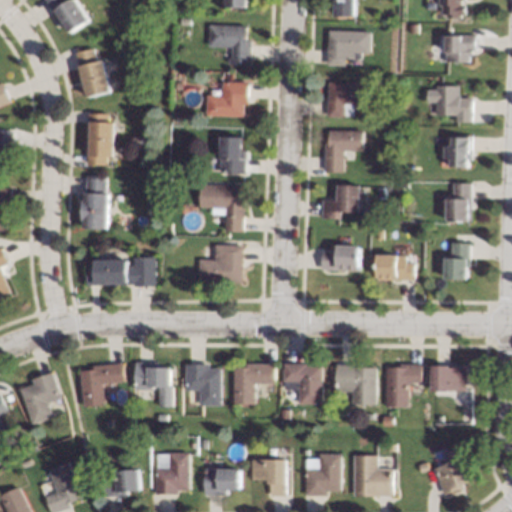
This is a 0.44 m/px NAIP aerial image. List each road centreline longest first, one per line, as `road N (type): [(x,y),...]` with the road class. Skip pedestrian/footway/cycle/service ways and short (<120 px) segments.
road 1 (residential): [(0,351),(27,337),(96,324),(511,326)]
road 2 (residential): [(511,470),(504,426),(511,113)]
road 3 (residential): [(62,329),(47,268),(46,87),(26,36),(0,4)]
road 4 (residential): [(292,0),(281,325)]
